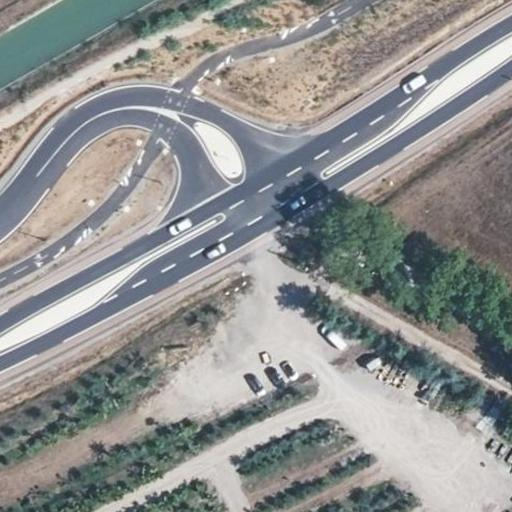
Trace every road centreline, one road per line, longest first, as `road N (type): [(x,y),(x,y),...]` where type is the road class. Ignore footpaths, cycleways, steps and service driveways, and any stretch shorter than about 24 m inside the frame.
road 1 (secondary): [(0,349),(240,213)]
road 2 (residential): [(288,186),(354,250),(511,334)]
road 3 (secondary): [(288,186),(511,46)]
road 4 (tertiary): [(169,100),(94,112),(0,208)]
road 5 (tertiary): [(288,186),(261,145),(223,115),(169,100)]
road 6 (tertiary): [(169,100),(205,169),(240,213)]
